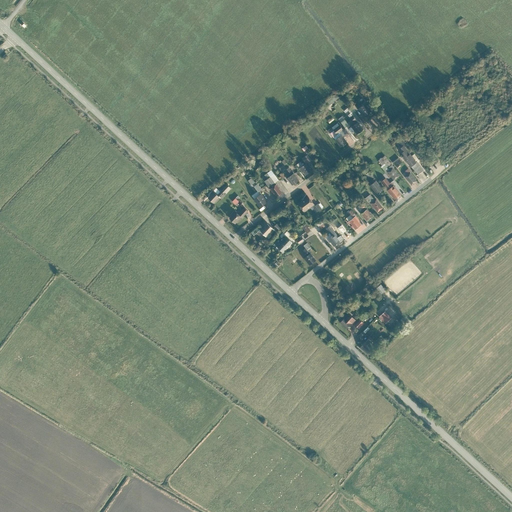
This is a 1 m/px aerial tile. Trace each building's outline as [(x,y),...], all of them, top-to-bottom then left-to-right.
[(371,110),(365,103),(358,109),(364,116),(371,110)] [(348,107),(344,110),(350,117),(354,114),(348,107)] [(339,118),(345,127),(348,124),(343,116),(339,118)] [(363,129),(358,121),(351,126),(356,134),(363,129)] [(337,134),(343,129),(340,125),(334,129),(337,134)] [(340,146),(347,141),(342,134),(335,139),(340,146)] [(405,142),(401,136),(396,140),(400,146),(405,142)] [(423,169),(404,145),(399,150),(418,173),(423,169)] [(334,153),(329,146),(322,150),(328,158),(334,153)] [(399,158),(393,162),(396,166),(402,162),(399,158)] [(312,171),(306,163),(300,168),(305,175),(312,171)] [(400,176),(393,167),(387,171),(394,180),(400,176)] [(268,186),(279,179),(272,169),(264,174),(267,178),(264,180),(268,186)] [(417,181),(411,172),(405,176),(412,185),(417,181)] [(299,180),(294,173),(287,178),(292,185),(299,180)] [(387,178),(382,182),(395,199),(400,194),(387,178)] [(383,189),(376,180),(370,185),(377,194),(383,189)] [(282,192),(276,184),(270,188),(276,197),(282,192)] [(214,191),(208,198),(213,203),(219,197),(214,191)] [(267,201),(261,193),(253,199),(260,207),(267,201)] [(314,204),(308,196),(298,204),(304,212),(314,204)] [(383,208),(377,199),(371,203),(378,212),(383,208)] [(314,209),(316,213),(322,208),(318,203),(315,206),(316,207),(314,209)] [(238,214),(234,211),(230,215),(231,216),(229,218),(236,223),(237,221),(238,222),(248,211),(244,208),(238,214)] [(373,215),(367,209),(362,214),(367,220),(373,215)] [(362,225),(355,217),(349,222),(356,230),(362,225)] [(267,223),(260,231),(266,237),(273,229),(267,223)] [(307,233),(311,230),(307,224),(302,227),(307,233)] [(342,240),(335,233),(328,239),(335,247),(342,240)] [(293,242),(286,236),(277,247),(284,253),(293,242)] [(316,260),(310,253),(304,258),(310,265),(316,260)] [(385,310),(379,316),(385,323),(392,317),(385,310)] [(353,324),(346,318),(341,323),(348,330),(353,324)] [(371,335),(368,338),(377,344),(379,341),(371,335)] [(368,339),(361,348),(369,354),(376,345),(368,339)]
